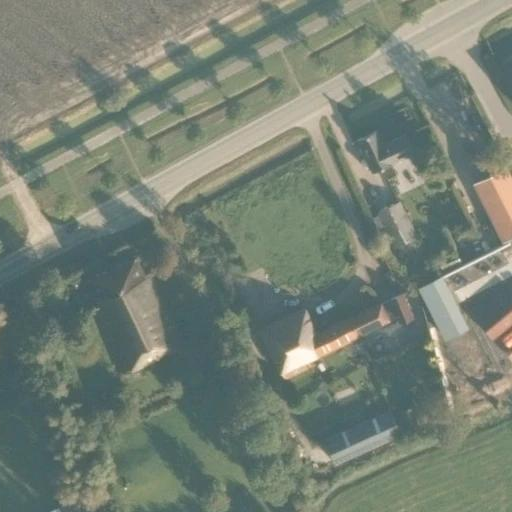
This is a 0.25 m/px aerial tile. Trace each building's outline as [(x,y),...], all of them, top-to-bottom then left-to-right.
[(384,144),(377,130),(357,139),(365,156),(362,157),(361,161),(363,167),(367,169),(370,167),(372,172),(414,152),(405,133),(384,144)] [(503,240),(511,235),(511,177),(506,166),(473,183),(503,240)] [(417,237),(399,200),(377,211),(378,214),(372,217),(377,228),(384,225),(395,247),(417,237)] [(444,269),(461,262),(456,251),(439,258),(444,269)] [(183,344),(149,272),(144,274),(136,257),(88,280),(100,305),(95,308),(125,372),(183,344)] [(511,258),(479,275),(494,305),(511,296),(511,258)] [(451,327),(464,320),(441,276),(416,288),(443,341),(455,335),(451,327)] [(389,299),(349,318),(360,342),(412,317),(402,293),(389,299)] [(360,342),(349,318),(316,333),(304,309),(260,329),(284,378),(311,365),(308,361),(355,338),(357,343),(360,342)] [(419,408),(415,410),(400,415),(405,428),(424,422),(419,408)] [(389,410),(324,439),(335,462),(399,434),(389,410)] [(72,511),(80,509),(75,499),(58,506),(60,511),(72,511)]
